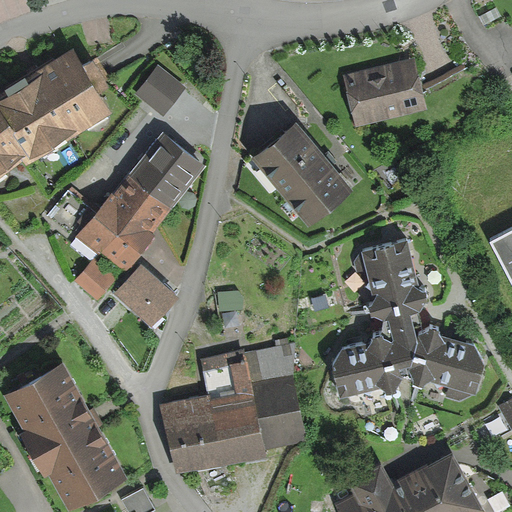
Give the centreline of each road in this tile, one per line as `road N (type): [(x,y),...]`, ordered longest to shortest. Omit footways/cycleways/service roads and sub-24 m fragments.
road 1 (residential): [(245,12),(207,222),(149,392)]
road 2 (residential): [(394,0),(286,17),(245,12)]
road 3 (residential): [(125,0),(23,22),(0,36)]
